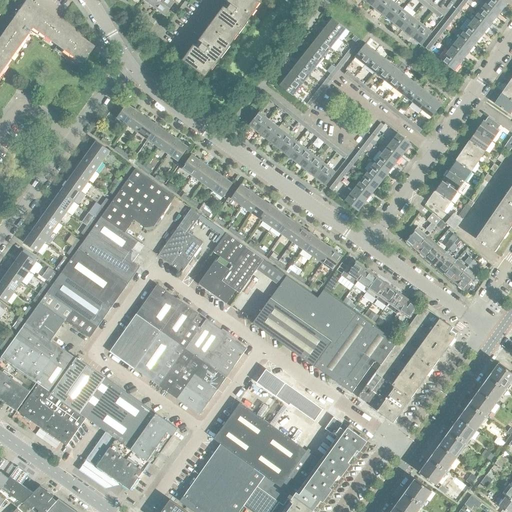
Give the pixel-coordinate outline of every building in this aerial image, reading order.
[(0,40),(0,72),(32,28),(82,63),(94,46),(84,39),(82,41),(36,9),(38,6),(29,0),(25,0),(10,21),(13,23),(0,40)] [(171,0),(161,0),(155,8),(166,15),(175,3),(171,0)] [(250,13),(260,1),(258,0),(227,0),(227,1),(229,2),(212,24),(233,39),(251,14),(250,13)] [(384,15),(394,2),(390,0),(379,0),(374,8),(384,15)] [(430,11),(433,7),(424,0),(421,3),(430,11)] [(500,13),(507,4),(502,0),(488,0),(487,3),(500,13)] [(393,23),(403,10),(394,2),(384,15),(393,23)] [(458,13),(466,4),(462,2),(455,11),(458,13)] [(492,23),(500,13),(487,3),(479,13),(492,23)] [(440,18),(442,15),(433,7),(430,11),(440,18)] [(403,30),(413,17),(403,10),(393,23),(403,30)] [(451,23),(458,13),(455,11),(448,20),(451,23)] [(485,32),(492,23),(479,13),(472,22),(485,32)] [(412,37),(422,24),(413,17),(403,30),(412,37)] [(338,39),(346,29),(333,19),(325,29),(338,39)] [(444,32),(451,23),(448,20),(441,29),(444,32)] [(477,42),(485,32),(472,22),(464,32),(477,42)] [(216,63),(233,39),(212,24),(197,45),(195,44),(184,59),(205,75),(214,62),(216,63)] [(422,45),(432,32),(422,24),(412,37),(422,45)] [(331,48),(338,39),(325,29),(318,38),(331,48)] [(436,41),(444,32),(441,29),(433,39),(436,41)] [(470,51),(477,42),(464,32),(457,41),(470,51)] [(323,58),(331,48),(318,38),(310,48),(323,58)] [(354,50),(362,41),(359,39),(351,48),(354,50)] [(429,51),(436,41),(433,39),(426,48),(429,51)] [(462,61),(470,51),(457,41),(449,51),(462,61)] [(365,65),(375,52),(366,44),(355,57),(365,65)] [(316,67),(323,58),(310,48),(303,57),(316,67)] [(347,60),(354,50),(351,48),(344,57),(347,60)] [(455,71),(462,61),(449,51),(442,60),(455,71)] [(375,72),(385,59),(375,52),(365,65),(375,72)] [(308,77),(316,67),(303,57),(295,67),(308,77)] [(340,69),(347,60),(344,57),(337,66),(340,69)] [(384,80),(394,67),(385,59),(375,72),(384,80)] [(332,78),(340,69),(337,66),(329,76),(332,78)] [(301,87),(308,77),(295,67),(288,76),(301,87)] [(394,87),(404,74),(394,67),(384,80),(394,87)] [(354,82),(357,78),(347,71),(345,74),(354,82)] [(403,95),(413,82),(404,74),(394,87),(403,95)] [(293,96),(301,87),(288,76),(280,86),(293,96)] [(325,87),(332,78),(329,76),(322,85),(325,87)] [(364,89),(366,86),(357,78),(354,82),(364,89)] [(413,102),(423,90),(413,82),(403,95),(413,102)] [(511,100),(511,85),(509,83),(502,94),(511,100)] [(318,97),(325,87),(322,85),(315,94),(318,97)] [(373,96),(376,93),(366,86),(364,89),(373,96)] [(422,110),(432,97),(423,90),(413,102),(422,110)] [(382,103),(385,100),(376,93),(373,96),(382,103)] [(310,106),(318,97),(315,94),(307,104),(310,106)] [(511,115),(511,113),(511,100),(502,94),(495,104),(511,115)] [(279,107),(281,104),(272,96),(269,99),(279,107)] [(432,118),(442,105),(432,97),(422,110),(432,118)] [(392,111),(394,108),(385,100),(382,103),(392,111)] [(127,125),(137,111),(127,104),(117,118),(127,125)] [(285,118),(291,111),(281,104),(279,107),(280,107),(275,113),(277,115),(282,109),(287,113),(284,117),(285,118)] [(401,118),(403,115),(394,108),(392,111),(401,118)] [(137,132),(147,118),(137,111),(127,125),(137,132)] [(297,122),(300,118),(291,111),(285,118),(286,118),(280,125),(284,128),(292,117),(297,122)] [(259,133),(269,120),(260,112),(249,125),(259,133)] [(410,125),(413,122),(403,115),(401,118),(410,125)] [(148,140),(158,126),(147,118),(137,132),(148,140)] [(307,129),(309,126),(300,118),(297,122),(307,129)] [(269,140),(279,127),(269,120),(259,133),(269,140)] [(493,142),(500,131),(484,120),(476,131),(479,132),(493,142)] [(420,133),(422,130),(413,122),(410,125),(420,133)] [(377,135),(384,125),(381,123),(374,133),(377,135)] [(158,147),(168,133),(158,126),(148,140),(158,147)] [(316,136),(318,133),(309,126),(307,129),(316,136)] [(278,148),(288,135),(279,127),(269,140),(278,148)] [(493,142),(479,132),(476,131),(469,141),(486,152),(493,142)] [(168,154),(178,140),(168,133),(158,147),(168,154)] [(325,143),(328,140),(318,133),(316,136),(325,143)] [(369,144),(377,135),(374,133),(366,142),(369,144)] [(404,154),(412,144),(398,133),(391,143),(404,154)] [(288,155),(298,142),(288,135),(278,148),(288,155)] [(101,141),(109,146),(111,143),(103,138),(101,141)] [(178,140),(168,154),(178,161),(188,147),(178,140)] [(335,151),(337,148),(328,140),(325,143),(335,151)] [(103,161),(111,151),(97,141),(89,151),(103,161)] [(479,162),(486,152),(469,141),(462,151),(479,162)] [(297,163),(307,150),(298,142),(288,155),(297,163)] [(362,153),(369,144),(366,142),(359,151),(362,153)] [(396,163),(404,154),(391,143),(383,153),(396,163)] [(511,147),(507,144),(503,149),(509,153),(511,147)] [(122,155),(124,152),(117,147),(114,150),(122,155)] [(344,158),(347,155),(337,148),(335,151),(336,152),(329,162),(331,163),(332,162),(333,163),(339,154),(344,158)] [(307,170),(317,157),(307,150),(297,163),(307,170)] [(96,171),(103,161),(89,151),(82,161),(96,171)] [(355,163),(362,153),(359,151),(352,160),(355,163)] [(472,172),(479,162),(462,151),(455,161),(472,172)] [(122,155),(129,160),(132,158),(124,152),(122,155)] [(389,173),(396,163),(383,153),(376,162),(389,173)] [(502,163),(506,157),(501,154),(497,160),(502,163)] [(192,176),(202,162),(192,155),(182,169),(192,176)] [(316,178),(326,165),(317,157),(307,170),(316,178)] [(348,172),(355,163),(352,160),(344,170),(348,172)] [(89,182),(96,171),(82,161),(75,172),(89,182)] [(142,170),(144,166),(137,161),(135,164),(142,170)] [(465,182),(472,172),(455,161),(449,171),(465,182)] [(203,183),(212,169),(202,162),(192,176),(203,183)] [(381,182),(389,173),(376,162),(368,172),(381,182)] [(495,173),(499,167),(494,164),(491,170),(495,173)] [(125,173),(128,175),(133,167),(130,165),(125,173)] [(326,185),(336,172),(326,165),(316,178),(326,185)] [(144,166),(142,170),(149,175),(152,172),(144,166)] [(155,226),(175,197),(136,169),(102,216),(126,232),(135,220),(145,227),(145,228),(148,230),(154,229),(156,226),(155,226)] [(213,190),(222,176),(212,169),(203,183),(213,190)] [(340,181),(348,172),(344,170),(337,179),(340,181)] [(458,192),(465,182),(449,171),(442,181),(458,192)] [(82,192),(89,182),(75,172),(68,182),(82,192)] [(374,192),(381,182),(368,172),(361,181),(374,192)] [(488,183),(492,177),(488,174),(484,180),(488,183)] [(163,184),(165,181),(157,176),(155,179),(163,184)] [(223,198),(233,184),(222,176),(213,190),(223,198)] [(119,188),(124,180),(121,178),(116,185),(119,188)] [(333,191),(340,181),(337,179),(330,188),(333,191)] [(366,201),(374,192),(361,181),(353,191),(366,201)] [(451,202),(458,192),(442,181),(435,191),(451,202)] [(74,202),(82,192),(68,182),(60,192),(74,202)] [(481,193),(486,187),(481,184),(476,190),(481,193)] [(113,195),(119,188),(116,185),(110,193),(113,195)] [(169,188),(176,194),(178,191),(171,185),(169,188)] [(242,206),(252,192),(241,185),(231,199),(242,206)] [(495,253),(495,252),(511,227),(511,186),(475,239),(495,253)] [(474,203),(481,193),(476,190),(470,200),(474,203)] [(359,211),(366,201),(353,191),(346,201),(359,211)] [(444,212),(451,202),(435,191),(428,201),(444,212)] [(67,212),(74,202),(60,192),(53,202),(67,212)] [(252,213),(262,199),(252,192),(242,206),(252,213)] [(189,202),(191,199),(184,194),(182,197),(189,202)] [(104,208),(110,200),(106,198),(101,206),(104,208)] [(189,202),(196,208),(198,205),(191,199),(189,202)] [(262,220),(272,206),(262,199),(252,213),(262,220)] [(472,207),(474,203),(470,200),(468,204),(467,204),(463,210),(467,213),(472,207)] [(60,222),(67,212),(53,202),(46,212),(60,222)] [(99,215),(104,208),(101,206),(96,213),(99,215)] [(272,228),(282,214),(272,206),(262,220),(272,228)] [(189,233),(201,215),(192,208),(179,226),(158,256),(182,273),(189,264),(190,265),(194,260),(193,258),(203,243),(189,233)] [(202,212),(209,217),(212,214),(204,209),(202,212)] [(463,219),(467,213),(463,210),(459,216),(463,219)] [(53,232),(60,222),(46,212),(39,222),(53,232)] [(435,226),(441,220),(433,213),(428,220),(435,226)] [(282,235),(292,221),(282,214),(272,228),(282,235)] [(139,242),(126,232),(102,216),(62,272),(112,307),(140,267),(133,262),(139,254),(133,250),(139,242)] [(215,221),(223,227),(225,224),(218,218),(216,216),(214,220),(216,221),(215,221)] [(90,228),(95,221),(92,218),(87,226),(90,228)] [(455,231),(459,226),(450,218),(446,223),(455,231)] [(292,242),(302,228),(292,221),(282,235),(292,242)] [(46,242),(53,232),(39,222),(32,232),(46,242)] [(85,235),(90,228),(87,226),(82,233),(85,235)] [(236,236),(238,233),(231,227),(228,231),(236,236)] [(416,249),(427,236),(417,227),(406,241),(416,249)] [(302,249),(312,235),(302,228),(292,242),(302,249)] [(38,253),(46,242),(32,232),(24,243),(38,253)] [(233,265),(246,247),(227,233),(214,251),(220,256),(200,285),(213,294),(233,265)] [(236,236),(243,241),(245,238),(238,233),(236,236)] [(313,256),(323,242),(312,235),(302,249),(313,256)] [(425,257),(437,244),(427,236),(416,249),(425,257)] [(76,248),(81,241),(78,239),(72,246),(76,248)] [(449,249),(454,244),(450,240),(445,246),(449,249)] [(256,250),(259,247),(251,242),(249,245),(256,250)] [(323,264),(333,250),(323,242),(313,256),(323,264)] [(444,255),(447,252),(437,244),(425,257),(435,266),(444,255)] [(454,244),(449,249),(453,253),(458,247),(454,244)] [(70,256),(76,248),(72,246),(67,253),(70,256)] [(240,293),(264,260),(246,247),(233,265),(213,294),(226,303),(235,290),(240,293)] [(256,250),(264,255),(266,252),(259,247),(256,250)] [(333,271),(343,257),(333,250),(323,264),(333,271)] [(15,262),(29,272),(37,261),(23,251),(15,262)] [(454,263),(444,255),(435,266),(445,274),(454,263)] [(276,264),(279,261),(271,256),(269,259),(276,264)] [(469,266),(473,260),(469,257),(465,262),(469,266)] [(61,269),(66,261),(63,259),(58,266),(61,269)] [(473,260),(469,266),(473,269),(477,264),(473,260)] [(276,264),(284,270),(286,267),(279,261),(276,264)] [(22,282),(29,272),(15,262),(8,272),(22,282)] [(358,281),(367,269),(356,262),(345,278),(352,283),(353,282),(356,284),(358,281)] [(454,282),(464,272),(454,263),(445,274),(454,282)] [(366,292),(377,277),(367,269),(358,281),(356,284),(366,292)] [(297,279),(299,276),(291,270),(289,274),(297,279)] [(15,292),(22,282),(8,272),(1,282),(15,292)] [(98,327),(112,307),(62,272),(49,291),(98,327)] [(464,272),(454,282),(464,291),(474,280),(464,272)] [(51,283),(56,275),(53,273),(48,281),(51,283)] [(330,293),(325,290),(324,289),(318,298),(287,275),(253,323),(352,393),(375,361),(381,365),(397,342),(357,313),(350,308),(342,302),(330,293)] [(325,290),(330,293),(340,279),(334,275),(331,280),(325,290)] [(297,279),(304,284),(307,281),(299,276),(297,279)] [(379,296),(387,284),(377,277),(366,292),(377,299),(379,296)] [(0,296),(8,302),(15,292),(1,282),(0,283),(0,296)] [(389,303),(397,292),(387,284),(379,296),(389,303)] [(161,331),(182,302),(157,285),(137,314),(161,331)] [(317,293),(320,290),(312,285),(310,288),(317,293)] [(42,296),(47,288),(44,286),(39,294),(42,296)] [(90,337),(98,327),(49,291),(41,302),(90,337)] [(399,311),(408,299),(397,292),(389,303),(399,311)] [(36,303),(42,296),(39,294),(33,301),(36,303)] [(350,308),(351,305),(354,302),(347,297),(346,297),(342,302),(350,308)] [(410,318),(418,307),(408,299),(399,311),(410,318)] [(197,315),(198,314),(182,302),(161,331),(179,344),(186,349),(201,328),(201,327),(205,321),(197,315)] [(65,320),(40,303),(2,357),(39,384),(52,393),(76,358),(51,340),(65,320)] [(27,316),(33,308),(30,306),(24,314),(27,316)] [(376,373),(395,386),(411,398),(455,336),(447,331),(451,326),(424,307),(398,342),(397,342),(381,365),(376,373)] [(378,315),(373,311),(368,318),(374,322),(378,315)] [(135,369),(161,331),(137,314),(110,351),(135,369)] [(204,361),(226,378),(247,348),(227,334),(206,319),(205,321),(201,327),(201,328),(186,349),(204,361)] [(17,330),(22,323),(19,320),(14,328),(17,330)] [(153,381),(170,356),(179,344),(161,331),(135,369),(153,381)] [(8,343),(13,336),(10,334),(5,341),(8,343)] [(204,361),(186,349),(179,344),(170,356),(177,361),(195,374),(218,390),(226,378),(204,361)] [(159,386),(177,361),(170,356),(153,381),(159,386)] [(106,378),(105,377),(91,367),(77,357),(76,358),(52,393),(67,403),(81,413),(106,378)] [(37,383),(1,358),(0,359),(0,398),(17,411),(31,391),(37,383)] [(186,386),(195,374),(177,361),(159,386),(200,415),(209,402),(186,386)] [(507,391),(508,391),(509,389),(507,387),(511,380),(511,372),(500,363),(493,373),(492,372),(487,380),(480,391),(496,403),(505,390),(507,391)] [(324,410),(266,368),(256,382),(314,423),(324,410)] [(358,397),(391,420),(394,423),(411,398),(395,386),(376,373),(358,397)] [(209,402),(218,390),(195,374),(186,386),(209,402)] [(173,436),(178,429),(106,378),(81,413),(87,418),(106,431),(117,439),(153,464),(173,436)] [(67,403),(52,393),(39,384),(31,395),(19,412),(67,446),(87,418),(81,413),(67,403)] [(487,415),(496,403),(480,391),(472,401),(472,400),(467,407),(467,408),(460,418),(476,430),(485,417),(487,418),(489,416),(487,415)] [(265,476),(295,496),(295,497),(313,511),(315,511),(316,511),(368,441),(348,427),(346,431),(341,427),(337,433),(336,432),(335,432),(334,433),(334,434),(334,435),(335,436),(336,436),(337,435),(338,436),(320,461),(240,403),(215,439),(222,444),(221,444),(265,476)] [(343,424),(334,418),(334,417),(325,430),(332,436),(335,431),(337,432),(343,424)] [(467,442),(476,430),(460,418),(453,428),(452,427),(447,434),(448,435),(440,445),(456,457),(466,444),(468,446),(469,444),(467,442)] [(117,439),(106,431),(80,470),(105,488),(122,484),(91,462),(99,449),(106,453),(110,447),(110,448),(117,439)] [(152,464),(153,464),(117,439),(110,448),(110,447),(106,453),(99,449),(91,462),(122,484),(130,490),(150,462),(152,464)] [(240,511),(258,487),(265,476),(221,444),(180,501),(195,511),(240,511)] [(448,469),(456,457),(440,445),(433,455),(427,462),(428,462),(420,473),(437,484),(446,471),(448,473),(448,472),(450,471),(448,469)] [(490,461),(493,456),(489,452),(485,457),(490,461)] [(498,460),(504,465),(508,460),(501,455),(498,460)] [(488,461),(483,457),(478,463),(484,467),(488,461)] [(502,468),(504,465),(498,460),(495,464),(502,468)] [(17,467),(11,476),(22,484),(29,474),(17,467)] [(22,484),(11,476),(10,478),(0,471),(0,508),(7,499),(19,507),(34,492),(22,484)] [(470,485),(476,477),(471,474),(465,481),(470,485)] [(484,479),(490,484),(493,480),(487,475),(484,479)] [(311,511),(313,511),(295,497),(295,496),(265,476),(258,487),(279,502),(272,511),(311,511)] [(424,506),(425,505),(423,503),(432,490),(416,478),(408,489),(408,488),(403,495),(404,496),(396,506),(403,511),(416,511),(422,505),(424,506)] [(487,488),(490,484),(484,479),(481,483),(487,488)] [(511,485),(510,484),(503,494),(507,497),(511,500),(511,485)] [(439,489),(446,494),(449,490),(442,485),(439,489)] [(18,508),(13,511),(48,511),(60,500),(41,486),(34,492),(19,507),(18,508)] [(478,508),(482,503),(472,495),(465,504),(471,509),(474,505),(478,508)] [(506,511),(511,511),(511,500),(507,497),(499,507),(506,511)] [(187,511),(170,499),(160,511),(187,511)] [(77,511),(60,500),(48,511),(77,511)]
